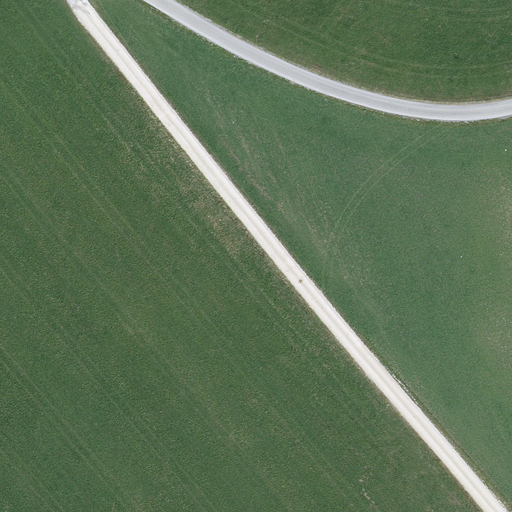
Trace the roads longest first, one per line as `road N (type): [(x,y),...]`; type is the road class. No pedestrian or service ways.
road 1 (track): [(75,0),(486,511)]
road 2 (unclassified): [(154,0),(310,87),(392,113),(461,120),(511,111)]
